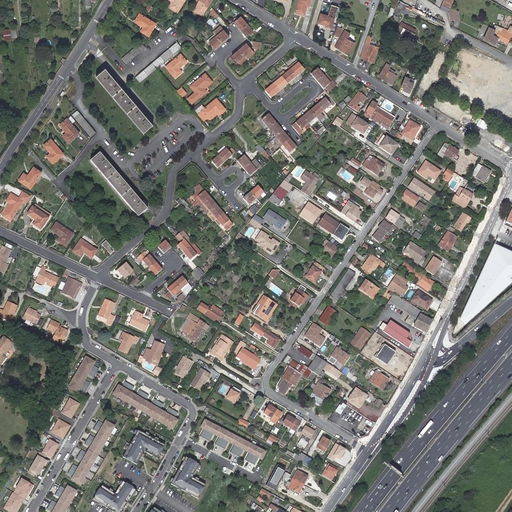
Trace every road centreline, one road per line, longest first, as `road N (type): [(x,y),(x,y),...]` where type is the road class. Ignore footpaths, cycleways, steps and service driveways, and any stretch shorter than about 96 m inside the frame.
road 1 (residential): [(436,122),(266,379),(269,391),(367,451)]
road 2 (motorway): [(511,335),(364,511)]
road 3 (motorway): [(389,511),(511,363)]
road 4 (residential): [(31,511),(117,363)]
road 5 (residential): [(90,31),(127,71),(174,31),(219,59)]
road 6 (secondary): [(511,178),(442,327)]
road 7 (residential): [(436,122),(297,36)]
road 8 (secondary): [(339,498),(432,369)]
road 9 (residential): [(67,67),(0,171)]
road 10 (residential): [(165,133),(84,40)]
road 11 (residential): [(179,438),(191,408),(117,363)]
